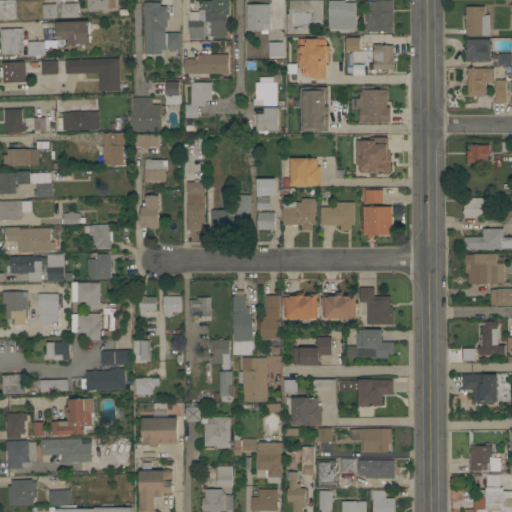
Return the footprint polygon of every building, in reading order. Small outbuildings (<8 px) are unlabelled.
[(0,0),(16,0),(16,19),(0,19),(0,0)] [(87,0),(115,0),(115,8),(108,8),(108,9),(105,9),(105,11),(102,11),(102,10),(88,10),(87,0)] [(211,37),(211,34),(208,34),(208,36),(203,36),(203,40),(191,40),(191,32),(189,32),(189,11),(199,11),(199,10),(201,10),(201,1),(212,1),(212,0),(230,0),(230,15),(227,15),(227,37),(211,37)] [(322,0),(322,24),(310,24),(310,33),(286,33),(286,14),(289,14),(289,0),(322,0)] [(393,0),(393,32),(377,32),(377,31),(372,31),(372,22),(365,23),(365,12),(372,12),(372,2),(376,2),(376,0),(393,0)] [(328,1),(345,1),(345,3),(355,2),(355,25),(344,25),(344,28),(329,28),(328,1)] [(144,3),(160,2),(160,6),(167,6),(167,15),(169,15),(169,19),(167,19),(167,27),(165,27),(165,33),(180,33),(180,49),(161,50),(162,54),(145,55),(144,3)] [(78,3),(78,17),(61,18),(61,4),(78,3)] [(56,4),(56,18),(42,18),(42,4),(56,4)] [(247,5),(270,4),(270,30),(247,31),(247,5)] [(466,19),(465,19),(465,16),(466,16),(466,7),(484,6),(485,15),(489,15),(489,36),(466,36),(466,19)] [(90,21),(90,44),(77,44),(75,46),(72,46),(70,44),(69,44),(69,39),(58,40),(58,36),(54,36),(54,24),(57,24),(56,22),(90,21)] [(2,40),(1,40),(1,29),(23,28),(23,45),(19,45),(19,54),(2,54),(2,40)] [(360,39),(346,39),(346,53),(361,53),(360,39)] [(490,39),(490,42),(491,42),(491,45),(490,45),(490,57),(492,57),(492,60),(490,60),(490,62),(474,62),(474,63),(472,63),(472,61),(465,61),(465,50),(466,50),(466,39),(490,39)] [(298,68),(302,68),(302,78),(327,79),(328,40),(299,40),(298,68)] [(45,41),(45,55),(28,56),(28,42),(45,41)] [(283,56),(269,56),(269,42),(283,42),(283,56)] [(394,63),(395,63),(395,66),(394,66),(394,69),(391,69),(391,71),(389,71),(389,69),(386,69),(386,71),(382,71),(382,70),(380,70),(380,71),(378,71),(378,69),(373,69),(373,44),(382,44),(382,45),(394,45),(394,63)] [(511,53),(511,65),(498,65),(498,53),(511,53)] [(184,74),(184,59),(196,59),(196,54),(228,54),(228,73),(184,74)] [(119,58),(120,90),(100,91),(99,73),(66,74),(65,60),(119,58)] [(58,60),(58,74),(42,74),(42,60),(58,60)] [(3,77),(0,78),(0,67),(3,67),(2,63),(25,61),(26,81),(3,83),(3,77)] [(468,68),(494,68),(494,81),(486,81),(486,96),(476,96),(476,98),(474,99),(474,96),(468,97),(468,68)] [(263,106),(263,105),(254,105),(253,99),(255,99),(255,95),(256,95),(256,94),(255,94),(255,91),(256,91),(256,88),(255,88),(255,85),(256,85),(256,82),(260,82),(260,77),(273,77),(273,74),(281,74),(281,83),(277,83),(277,105),(263,106)] [(506,87),(507,103),(494,103),(494,80),(505,80),(505,87),(506,87)] [(179,82),(179,95),(166,95),(166,82),(179,82)] [(191,82),(212,82),(212,91),(213,91),(213,94),(212,94),(212,100),(205,100),(205,106),(198,106),(198,118),(186,118),(185,105),(191,105),(191,82)] [(328,130),(322,131),(301,131),(300,97),(299,97),(299,89),(300,89),(300,87),(304,87),(304,86),(312,86),(312,87),(327,87),(327,90),(328,90),(328,98),(327,98),(327,101),(325,101),(325,106),(329,106),(329,114),(325,114),(325,116),(328,116),(328,130)] [(359,122),(359,107),(361,107),(361,99),(359,100),(359,91),(361,91),(361,90),(387,89),(388,102),(386,102),(386,107),(390,107),(390,122),(359,122)] [(152,97),(152,104),(160,104),(161,123),(161,129),(160,129),(160,131),(133,132),(133,107),(133,97),(152,97)] [(277,107),(277,130),(269,131),(269,134),(256,134),(256,128),(254,128),(254,124),(256,124),(256,113),(263,113),(263,107),(277,107)] [(22,109),(22,124),(25,124),(25,131),(5,132),(4,109),(22,109)] [(71,112),(71,111),(81,111),(81,112),(99,111),(99,129),(97,129),(97,131),(90,131),(90,129),(79,130),(74,130),(63,130),(63,113),(71,112)] [(34,118),(46,117),(46,131),(40,131),(40,133),(34,133),(34,131),(34,118)] [(103,146),(103,133),(107,133),(110,132),(113,133),(125,132),(125,146),(123,146),(123,150),(125,150),(125,160),(126,159),(126,165),(103,165),(103,146)] [(159,147),(151,147),(147,148),(142,146),(134,146),(134,134),(159,134),(159,147)] [(239,136),(254,136),(254,151),(239,151),(239,136)] [(356,140),(369,140),(369,137),(388,137),(388,151),(390,151),(390,156),(390,163),(389,163),(390,165),(390,170),(386,174),(375,174),(375,172),(360,172),(360,165),(356,165),(356,140)] [(26,149),(37,149),(37,141),(49,141),(49,148),(38,149),(38,164),(27,165),(8,165),(8,163),(4,163),(4,155),(7,155),(7,149),(26,149)] [(502,141),(511,141),(511,152),(502,152),(502,141)] [(467,150),(470,150),(470,145),(489,144),(490,151),(491,151),(491,154),(490,154),(490,156),(487,156),(487,163),(467,163),(467,150)] [(291,186),(291,158),(317,158),(317,166),(320,166),(320,185),(291,186)] [(168,160),(168,171),(165,171),(165,181),(159,181),(159,183),(151,183),(151,181),(145,181),(145,159),(151,159),(151,160),(168,160)] [(0,172),(17,172),(17,171),(30,171),(30,173),(51,172),(51,182),(52,182),(53,196),(37,197),(37,195),(34,195),(34,190),(36,190),(36,183),(18,184),(17,180),(15,180),(16,193),(3,194),(0,194),(0,172)] [(276,179),(276,195),(261,195),(261,196),(256,196),(256,179),(276,179)] [(205,230),(202,230),(202,231),(197,231),(197,230),(196,230),(196,234),(191,234),(191,230),(187,230),(187,182),(205,182),(205,230)] [(383,190),(383,203),(365,203),(365,190),(383,190)] [(251,229),(232,229),(232,195),(251,194),(251,229)] [(158,228),(149,228),(149,227),(140,227),(140,207),(145,207),(145,195),(158,195),(158,228)] [(257,210),(257,197),(270,197),(270,210),(257,210)] [(463,218),(464,199),(469,199),(469,197),(488,197),(488,217),(479,216),(479,218),(463,218)] [(312,225),(312,230),(301,230),(301,225),(297,225),(297,226),(291,226),(291,225),(282,225),(282,207),(283,207),(283,205),(296,205),(296,202),(301,202),(301,198),(315,198),(315,225),(312,225)] [(0,200),(22,200),(22,201),(31,201),(31,211),(22,212),(22,219),(9,220),(5,221),(3,222),(3,220),(0,220),(0,200)] [(321,225),(321,207),(334,207),(334,202),(355,202),(354,225),(351,225),(351,230),(340,230),(340,225),(321,225)] [(363,206),(370,206),(370,204),(374,204),(374,207),(392,206),(392,235),(374,235),(374,237),(368,237),(368,235),(364,235),(363,206)] [(212,210),(230,210),(230,230),(212,230),(212,210)] [(63,214),(69,213),(69,211),(73,211),(73,213),(79,213),(80,213),(80,218),(85,218),(85,222),(79,222),(79,224),(63,224),(63,214)] [(275,229),(258,230),(258,212),(275,212),(275,229)] [(96,249),(96,245),(93,245),(92,235),(90,235),(90,232),(84,233),(84,225),(92,225),(109,224),(109,231),(112,231),(112,240),(111,241),(111,249),(96,249)] [(50,228),(51,251),(19,252),(18,244),(17,244),(17,241),(6,241),(6,227),(19,227),(19,228),(50,228)] [(464,237),(483,236),(483,228),(503,228),(503,237),(511,237),(511,248),(464,249),(464,237)] [(35,256),(42,256),(42,258),(47,257),(47,254),(63,254),(64,280),(48,281),(47,264),(42,264),(42,281),(28,281),(28,272),(7,273),(7,256),(35,256)] [(111,271),(110,271),(111,278),(91,279),(90,271),(89,271),(89,260),(94,260),(94,259),(97,258),(97,254),(111,254),(111,271)] [(478,284),(478,285),(476,285),(476,284),(472,284),(472,283),(468,283),(468,273),(465,273),(465,254),(475,254),(497,254),(496,263),(504,264),(503,283),(497,283),(497,284),(478,284)] [(100,309),(86,309),(86,302),(71,302),(71,282),(77,282),(100,282),(100,309)] [(367,302),(360,302),(360,288),(374,287),(374,296),(390,296),(390,306),(393,306),(393,324),(367,324),(367,302)] [(511,288),(511,305),(497,305),(491,305),(491,289),(497,289),(497,288),(511,288)] [(234,341),(233,315),(234,315),(234,310),(233,310),(233,296),(235,296),(235,290),(244,290),(244,296),(246,296),(246,307),(249,307),(249,315),(252,315),(253,341),(234,341)] [(6,303),(2,303),(3,291),(23,292),(23,296),(27,296),(27,300),(28,300),(28,309),(27,309),(27,317),(26,317),(26,324),(12,324),(12,318),(6,318),(6,303)] [(317,317),(314,317),(314,318),(287,318),(287,317),(285,317),(285,294),(296,294),(296,292),(304,292),(304,294),(317,294),(317,317)] [(355,317),(352,317),(352,318),(325,318),(325,317),(323,317),(323,307),(322,307),(322,294),(335,294),(335,292),(343,292),(343,294),(356,294),(355,317)] [(62,294),(62,304),(58,304),(58,316),(37,316),(37,294),(62,294)] [(261,339),(260,316),(266,316),(266,295),(279,295),(280,339),(261,339)] [(142,297),(142,296),(146,296),(146,297),(156,297),(156,310),(146,310),(146,316),(140,316),(140,310),(139,310),(139,297),(142,297)] [(181,296),(181,312),(172,312),(172,316),(163,316),(163,296),(181,296)] [(210,316),(199,316),(199,321),(193,321),(193,316),(191,316),(191,308),(190,308),(190,300),(197,300),(197,297),(210,297),(210,316)] [(100,340),(86,340),(86,333),(77,333),(77,332),(71,332),(71,314),(100,314),(100,340)] [(478,355),(478,351),(477,351),(477,349),(479,349),(479,346),(481,346),(481,334),(481,327),(484,327),(484,325),(483,325),(483,321),(494,321),(494,320),(497,320),(497,321),(499,322),(499,326),(498,327),(498,345),(505,345),(505,355),(478,355)] [(347,357),(347,346),(357,346),(357,330),(363,330),(363,329),(381,329),(381,342),(394,342),(394,357),(347,357)] [(331,355),(319,355),(319,364),(293,364),(293,347),(317,348),(317,337),(331,337),(331,355)] [(223,369),(223,367),(221,367),(221,364),(223,364),(223,363),(210,363),(210,360),(209,360),(209,358),(210,358),(210,355),(213,355),(213,347),(210,347),(210,344),(209,344),(209,342),(210,342),(210,340),(219,340),(219,338),(223,338),(223,340),(229,339),(230,369),(223,369)] [(150,360),(147,360),(147,363),(135,363),(135,359),(136,359),(136,354),(133,354),(133,340),(150,340),(150,360)] [(69,342),(69,359),(44,359),(44,354),(47,354),(46,342),(69,342)] [(475,361),(462,361),(462,348),(475,348),(475,361)] [(130,350),(130,351),(133,351),(133,356),(130,356),(131,364),(101,365),(101,351),(130,350)] [(267,401),(243,401),(243,383),(239,383),(239,371),(243,371),(243,370),(244,370),(244,358),(267,358),(267,401)] [(86,390),(86,388),(81,389),(81,379),(86,378),(85,371),(110,370),(110,368),(124,368),(125,388),(86,390)] [(232,371),(232,396),(231,396),(231,402),(221,402),(221,396),(219,396),(219,371),(232,371)] [(3,393),(2,375),(14,375),(14,374),(25,373),(26,393),(3,393)] [(497,402),(474,402),(474,398),(473,398),(473,392),(472,392),(472,389),(462,389),(462,374),(497,374),(497,402)] [(143,378),(143,377),(151,377),(151,378),(159,378),(159,386),(153,386),(153,394),(144,394),(144,395),(140,395),(140,394),(135,394),(135,378),(143,378)] [(67,379),(68,391),(40,391),(40,380),(67,379)] [(284,380),(296,379),(296,392),(284,392),(284,380)] [(335,390),(313,390),(313,379),(335,379),(335,390)] [(393,379),(393,394),(383,394),(383,397),(381,397),(381,398),(382,398),(382,403),(381,403),(381,406),(377,406),(377,407),(358,406),(358,391),(355,391),(355,383),(358,383),(358,379),(393,379)] [(354,381),(354,391),(339,391),(339,381),(354,381)] [(292,425),(292,415),(288,415),(288,405),(286,405),(286,397),(318,397),(318,402),(321,402),(321,425),(292,425)] [(85,412),(91,412),(92,425),(85,425),(86,434),(59,435),(59,434),(52,435),(52,422),(69,421),(68,415),(65,415),(65,407),(68,407),(68,400),(70,400),(70,399),(84,398),(85,412)] [(230,448),(216,448),(216,446),(204,446),(204,424),(201,424),(201,421),(185,421),(185,407),(201,407),(201,412),(207,412),(207,418),(207,417),(230,417),(230,448)] [(24,413),(27,413),(27,421),(24,421),(25,433),(20,433),(21,438),(7,438),(7,431),(7,420),(7,413),(24,413)] [(178,418),(178,443),(159,443),(159,447),(151,447),(151,445),(142,445),(142,418),(178,418)] [(33,423),(44,422),(45,436),(34,436),(33,423)] [(314,442),(314,428),(332,428),(332,441),(314,442)] [(391,428),(391,443),(388,443),(389,452),(363,452),(363,439),(350,439),(350,429),(391,428)] [(91,438),(92,461),(62,462),(62,454),(41,455),(41,440),(91,438)] [(256,439),(256,450),(241,450),(241,455),(234,455),(234,442),(241,442),(241,439),(256,439)] [(30,440),(30,442),(36,442),(36,459),(30,460),(31,464),(27,468),(7,468),(7,461),(8,461),(7,451),(6,441),(30,440)] [(281,477),(257,478),(256,443),(281,443),(281,477)] [(314,474),(304,474),(304,469),(302,470),(301,446),(314,446),(314,474)] [(493,446),(492,453),(495,453),(495,458),(501,458),(501,461),(501,468),(500,468),(500,471),(491,471),(491,470),(469,470),(469,461),(470,452),(471,452),(471,446),(493,446)] [(395,460),(395,478),(366,478),(366,475),(359,475),(359,460),(395,460)] [(142,470),(142,462),(151,462),(151,470),(164,470),(165,469),(169,469),(171,470),(172,470),(173,493),(163,493),(163,497),(155,497),(155,510),(155,511),(140,511),(140,509),(139,470),(142,470)] [(232,486),(217,486),(216,474),(217,474),(217,466),(232,466),(232,486)] [(293,511),(293,502),(287,502),(287,488),(289,488),(289,479),(290,479),(290,474),(297,474),(296,480),(297,480),(297,483),(300,483),(300,488),(306,488),(306,507),(303,507),(303,511),(293,511)] [(511,511),(464,511),(464,509),(474,509),(473,495),(486,495),(485,475),(481,475),(481,474),(494,474),(494,475),(499,475),(499,487),(503,487),(503,491),(511,491),(511,511)] [(356,475),(356,488),(338,489),(338,475),(356,475)] [(9,506),(8,486),(12,486),(12,480),(33,479),(33,482),(36,482),(37,496),(33,496),(34,505),(9,506)] [(202,508),(201,508),(201,505),(202,505),(202,498),(205,498),(205,489),(222,489),(222,491),(224,491),(224,494),(225,494),(225,495),(233,495),(233,510),(225,511),(218,511),(209,511),(202,511),(202,508)] [(251,497),(258,497),(258,489),(278,489),(278,501),(279,501),(279,506),(278,506),(278,511),(277,511),(259,511),(251,511),(251,497)] [(70,490),(71,504),(52,505),(49,505),(49,490),(70,490)] [(395,511),(373,511),(373,500),(372,500),(372,490),(386,490),(386,498),(395,498),(395,511)] [(319,491),(332,491),(332,510),(319,509),(319,491)] [(365,501),(365,511),(342,511),(342,501),(365,501)]
